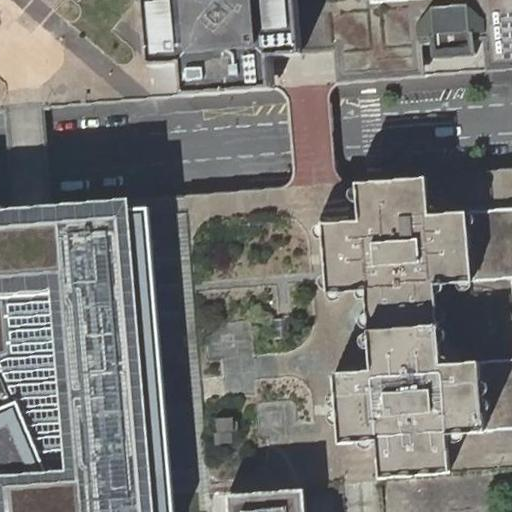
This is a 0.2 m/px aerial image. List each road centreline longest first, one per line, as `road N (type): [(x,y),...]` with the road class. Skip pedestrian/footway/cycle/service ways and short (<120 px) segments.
road 1 (residential): [(0,161),(511,117)]
road 2 (unknown): [(437,322),(441,253),(511,249)]
road 3 (unknown): [(323,401),(459,387)]
road 4 (unknown): [(459,387),(465,465),(511,463)]
